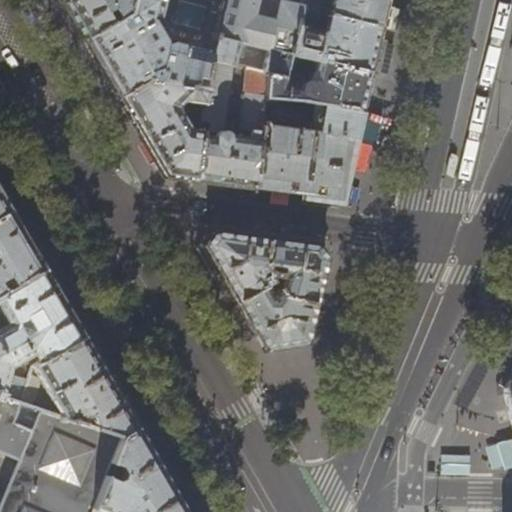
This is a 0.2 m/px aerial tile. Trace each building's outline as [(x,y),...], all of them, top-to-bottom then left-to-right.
[(61,0),(72,19),(84,39),(123,15),(126,0),(61,0)] [(126,0),(123,15),(84,39),(101,69),(118,98),(145,82),(203,90),(209,61),(231,66),(244,69),(264,74),(284,78),(284,76),(289,55),(287,54),(297,8),(299,0),(126,0)] [(385,2),(385,0),(329,0),(328,5),(326,3),(313,0),(299,0),(297,8),(379,28),(384,6),(385,2)] [(396,31),(402,10),(384,6),(379,28),(396,31)] [(377,33),(379,28),(297,8),(287,54),(289,55),(314,61),(367,74),(368,73),(376,38),(377,33)] [(385,77),(393,41),(376,38),(368,73),(385,77)] [(262,97),(264,74),(244,69),(241,92),(240,136),(228,135),(226,133),(221,131),(231,66),(209,61),(203,90),(202,104),(200,123),(208,124),(208,132),(215,133),(213,138),(198,136),(193,180),(222,184),(253,188),(262,97)] [(314,61),(310,75),(284,76),(284,78),(264,74),(262,97),(302,100),(303,101),(358,112),(361,100),(366,81),(367,74),(314,61)] [(202,104),(203,90),(145,82),(118,98),(139,134),(164,176),(193,180),(198,136),(199,131),(189,130),(190,120),(186,113),(181,116),(174,106),(181,101),(202,104)] [(338,199),(358,112),(303,101),(302,100),(262,97),(253,188),(290,193),(338,199)] [(0,214),(9,209),(0,192),(0,214)] [(9,209),(0,214),(0,293),(43,267),(26,237),(9,209)] [(212,233),(202,245),(219,271),(228,287),(237,303),(264,286),(274,280),(263,264),(267,240),(248,237),(212,233)] [(275,241),(267,240),(263,264),(274,280),(279,289),(269,294),(264,286),(237,303),(242,311),(264,349),(304,343),(325,260),(315,247),(275,241)] [(219,271),(202,245),(198,251),(212,275),(219,271)] [(0,293),(0,388),(6,366),(30,353),(35,363),(83,336),(65,306),(43,267),(0,293)] [(369,291),(361,289),(357,304),(365,307),(369,291)] [(83,336),(35,363),(30,366),(60,417),(119,436),(135,427),(107,378),(83,336)] [(511,370),(510,374),(502,389),(511,423),(511,370)] [(21,391),(16,402),(30,407),(21,391)] [(0,511),(89,511),(91,507),(103,476),(109,463),(119,436),(60,417),(30,407),(16,402),(0,397),(0,511)] [(184,511),(170,487),(135,427),(119,436),(109,463),(118,466),(121,472),(120,478),(113,480),(103,476),(91,507),(102,511),(184,511)]
